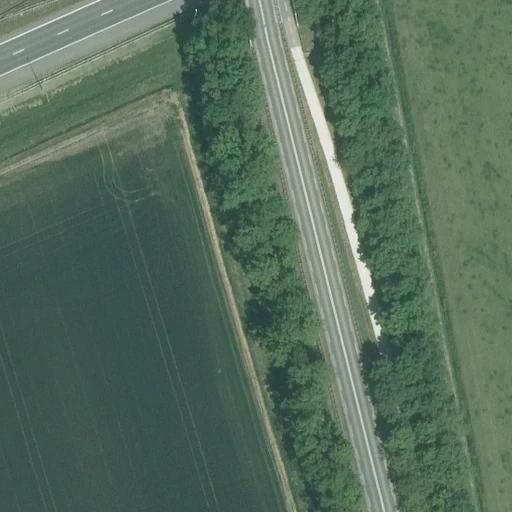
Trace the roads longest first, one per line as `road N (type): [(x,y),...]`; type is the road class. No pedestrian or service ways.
road 1 (secondary): [(382,511),(256,0)]
road 2 (motorway): [(0,61),(138,0)]
